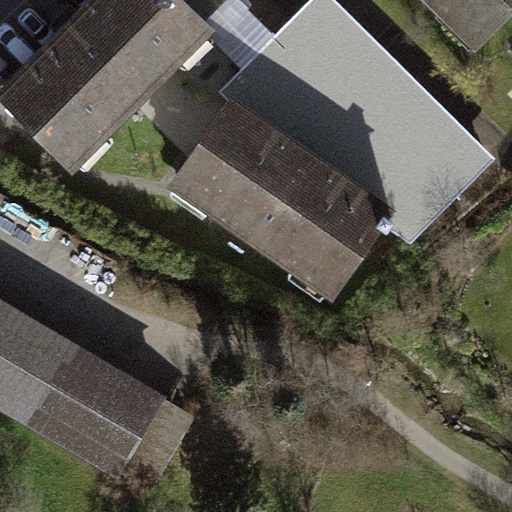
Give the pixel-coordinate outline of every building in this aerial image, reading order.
[(85,0),(0,85),(0,93),(75,163),(205,32),(213,23),(190,0),(85,0)] [(241,0),(190,0),(213,23),(205,32),(243,68),(275,34),(241,0)] [(492,154),(337,0),(306,0),(275,34),(243,68),(230,82),(389,189),(372,215),(408,242),(492,154)] [(511,4),(511,0),(426,0),(472,46),(511,4)] [(230,82),(223,77),(160,169),(327,281),(372,215),(389,189),(230,82)] [(160,386),(0,293),(0,403),(111,470),(114,466),(144,486),(190,411),(159,392),(160,386)]
